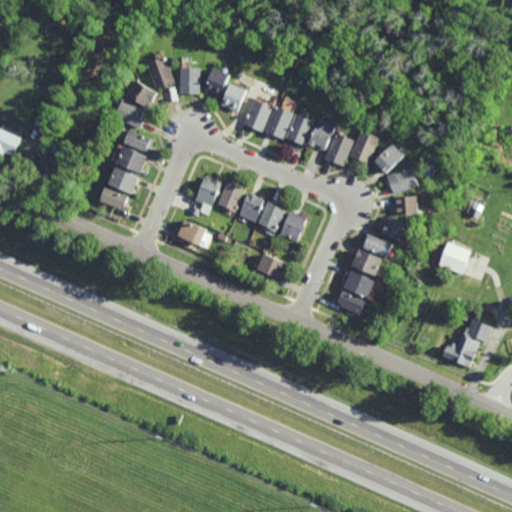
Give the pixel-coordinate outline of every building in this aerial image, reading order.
[(159,88),(149,61),(169,55),(178,82),(159,88)] [(192,67),(204,67),(203,93),(183,93),(184,67),(185,67),(185,61),(192,62),(192,67)] [(224,96),(207,89),(217,66),(234,73),(224,96)] [(152,107),(130,94),(138,79),(161,92),(155,101),(156,101),(152,107)] [(242,111),(225,104),(235,81),(252,89),(242,111)] [(133,99),(132,101),(147,108),(143,118),(146,119),(142,128),(117,117),(125,98),(127,99),(128,97),(133,99)] [(266,132),(247,124),(250,117),(248,116),(250,113),(252,114),(258,99),(276,107),(266,132)] [(287,138),(268,130),(279,105),(298,113),(287,138)] [(48,129),(35,123),(41,110),(54,116),(48,129)] [(308,145),(289,137),(300,113),(318,121),(308,145)] [(329,151),(312,144),(323,119),(340,126),(329,151)] [(17,156),(7,152),(6,155),(0,152),(0,132),(2,128),(25,138),(17,156)] [(151,152),(149,151),(148,152),(127,142),(132,129),(155,138),(154,139),(156,140),(151,152)] [(376,133),(375,135),(381,137),(370,162),(354,155),(366,129),(376,133)] [(347,166),(338,162),(338,163),(328,159),(340,132),(359,140),(347,166)] [(387,173),(381,166),(379,168),(374,162),(394,143),(405,156),(387,173)] [(143,173),(119,163),(127,145),(150,156),(143,173)] [(60,154),(62,151),(68,154),(58,176),(50,172),(49,174),(35,169),(45,147),(60,154)] [(443,157),(440,150),(445,147),(448,154),(443,157)] [(80,171),(75,168),(78,162),(83,164),(80,171)] [(135,194),(129,191),(128,193),(119,189),(120,187),(111,183),(118,166),(142,177),(135,194)] [(395,195),(388,175),(413,166),(420,186),(395,195)] [(74,185),(66,182),(71,168),(80,172),(74,185)] [(215,208),(197,200),(208,175),(226,182),(215,208)] [(243,204),(242,204),(238,213),(229,209),(230,208),(221,204),(230,182),(239,185),(238,186),(248,190),(245,197),(246,197),(243,204)] [(127,208),(123,206),(122,209),(103,201),(108,187),(132,197),(127,208)] [(258,222),(242,215),(252,192),(269,200),(258,222)] [(395,215),(394,198),(418,196),(419,213),(395,215)] [(284,224),(282,223),(279,230),(262,223),(271,201),(280,205),(279,206),(288,210),(286,215),(288,216),(284,224)] [(199,216),(193,213),(195,207),(201,209),(199,216)] [(306,234),(304,233),(301,241),(284,234),(294,211),(311,218),(308,226),(309,226),(306,234)] [(406,243),(383,233),(387,225),(386,224),(389,217),(413,227),(406,243)] [(203,246),(180,236),(188,220),(211,230),(203,246)] [(229,241),(220,238),(223,233),(231,236),(229,241)] [(388,258),(363,248),(368,234),(393,244),(388,258)] [(463,275),(436,264),(448,236),(474,246),(463,275)] [(377,276),(357,267),(364,251),(384,259),(377,276)] [(284,279),(262,270),(268,254),(290,263),(284,279)] [(369,297),(349,288),(356,271),(376,280),(369,297)] [(362,314),(358,312),(356,317),(349,313),(351,309),(342,305),(348,292),(367,301),(362,314)] [(484,335),(482,339),(483,340),(471,369),(454,362),(454,361),(445,357),(449,346),(453,348),(455,344),(460,347),(466,332),(470,334),(471,330),(484,335)]
